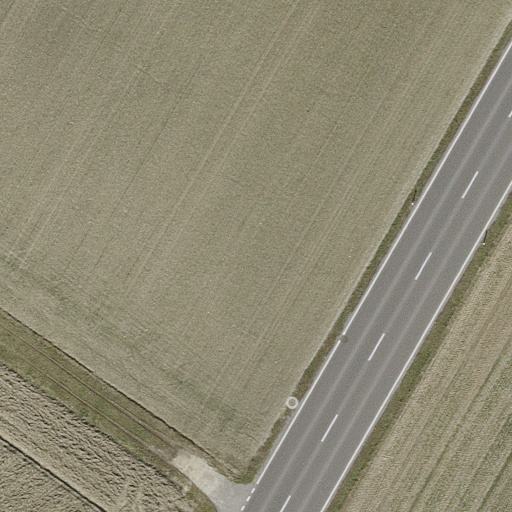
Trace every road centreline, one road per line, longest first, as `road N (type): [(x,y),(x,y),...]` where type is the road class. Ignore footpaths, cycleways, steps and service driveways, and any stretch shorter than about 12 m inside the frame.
road 1 (secondary): [(282,511),(511,119)]
road 2 (track): [(0,331),(245,511)]
